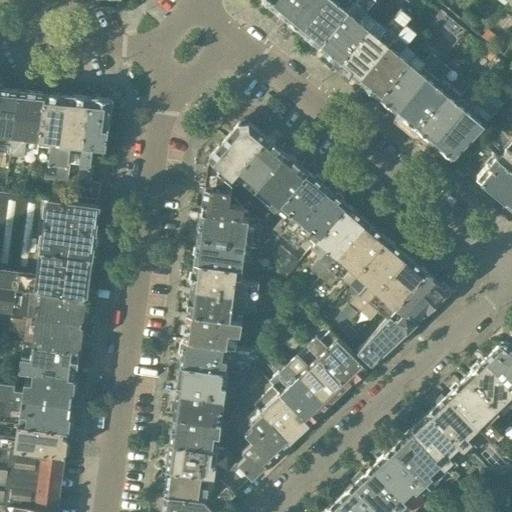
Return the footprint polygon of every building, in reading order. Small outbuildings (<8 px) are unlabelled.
[(282,13),(292,1),(292,0),(263,0),(263,1),(267,1),(282,13)] [(301,29),(324,1),(324,0),(292,0),(292,1),(282,13),(301,29)] [(324,0),(324,1),(301,29),(320,46),(356,3),(354,2),(351,0),(324,0)] [(356,3),(320,46),(340,62),(371,26),(376,20),(365,11),(374,0),(356,0),(354,2),(356,3)] [(371,26),(340,62),(360,79),(407,23),(413,16),(401,6),(379,33),(371,26)] [(461,18),(470,26),(476,19),(466,12),(461,18)] [(439,22),(455,35),(462,27),(449,16),(446,14),(439,22)] [(407,23),(360,79),(380,96),(410,59),(409,59),(415,51),(406,44),(417,31),(407,23)] [(498,36),(489,28),(482,36),(491,44),(498,36)] [(410,59),(380,96),(398,111),(442,60),(432,52),(425,60),(415,51),(409,59),(410,59)] [(452,68),(442,60),(398,111),(417,127),(453,84),(444,77),(452,68)] [(453,84),(417,127),(435,142),(479,90),(470,83),(462,92),(453,84)] [(0,149),(12,151),(14,134),(20,89),(0,87),(0,149)] [(39,144),(40,137),(46,91),(20,89),(14,134),(12,151),(26,153),(26,151),(38,153),(39,144)] [(435,142),(453,157),(500,108),(479,90),(435,142)] [(68,93),(46,91),(40,137),(39,144),(51,146),(49,159),(48,159),(45,177),(58,178),(62,140),(68,93)] [(83,153),(90,95),(68,93),(62,140),(58,178),(69,179),(71,161),(81,162),(83,153)] [(113,97),(90,95),(83,153),(81,162),(79,180),(78,195),(99,197),(101,181),(92,181),(94,163),(91,163),(92,155),(105,156),(106,147),(113,97)] [(233,177),(239,170),(269,135),(249,119),(249,118),(240,119),(240,120),(231,131),(210,156),(221,167),(233,177)] [(289,152),(269,135),(239,170),(259,187),(289,152)] [(495,155),(511,168),(511,148),(511,150),(507,147),(499,156),(496,154),(495,155)] [(280,204),(282,203),(309,170),(310,170),(289,152),(259,187),(280,204)] [(511,168),(495,155),(489,163),(493,166),(481,180),(511,206),(511,168)] [(221,167),(210,156),(205,186),(232,190),(233,182),(218,170),(221,167)] [(309,170),(282,203),(289,209),(274,227),(285,236),(300,218),(328,187),(322,181),(324,178),(318,172),(315,175),(309,170)] [(232,190),(205,186),(202,211),(243,217),(245,204),(241,204),(230,202),(232,190)] [(335,192),(328,187),(300,218),(285,236),(298,247),(313,229),(321,235),(322,236),(349,204),(342,198),(345,195),(338,189),(335,192)] [(0,189),(0,283),(86,295),(99,203),(0,189)] [(368,220),(349,204),(322,236),(321,235),(318,238),(328,247),(311,267),(322,276),(338,256),(368,220)] [(243,217),(202,211),(199,236),(246,242),(250,218),(243,217)] [(358,272),(359,273),(388,237),(368,220),(338,256),(322,276),(332,284),(348,264),(358,272)] [(246,242),(199,236),(195,260),(238,266),(238,267),(243,267),(246,242)] [(408,254),(388,237),(359,273),(367,280),(350,300),(361,309),(378,289),(408,254)] [(282,244),(275,252),(280,272),(286,277),(303,257),(294,250),(292,253),(282,244)] [(408,254),(378,289),(361,309),(371,317),(382,304),(392,312),(398,305),(428,270),(408,254)] [(238,266),(195,260),(192,286),(235,292),(259,295),(261,280),(237,277),(238,267),(238,266)] [(442,282),(428,270),(398,305),(415,319),(419,316),(422,319),(430,310),(428,307),(442,294),(448,293),(447,282),(442,282)] [(86,295),(0,283),(0,309),(13,311),(37,315),(83,321),(86,295)] [(235,292),(192,286),(188,312),(231,318),(233,305),(257,308),(259,295),(235,292)] [(415,319),(398,305),(392,312),(358,349),(371,361),(376,361),(391,347),(389,344),(415,319)] [(231,318),(188,312),(185,337),(228,343),(229,329),(241,331),(243,319),(231,318)] [(332,322),(342,330),(349,320),(340,312),(332,322)] [(37,315),(33,343),(79,349),(83,321),(37,315)] [(341,332),(351,339),(357,332),(348,324),(341,332)] [(311,347),(348,385),(354,379),(359,379),(367,371),(366,367),(368,366),(330,328),(320,337),(317,334),(311,339),(306,334),(302,337),(311,347)] [(183,355),(182,363),(226,369),(228,358),(230,359),(232,344),(228,343),(185,337),(181,340),(179,350),(183,355)] [(511,340),(500,341),(485,355),(511,382),(511,340)] [(75,376),(79,349),(33,343),(31,356),(21,355),(19,368),(27,369),(29,369),(75,376)] [(347,385),(348,385),(311,347),(301,356),(298,353),(292,359),(286,353),(283,356),(292,365),(328,403),(335,396),(338,399),(349,388),(347,385)] [(511,382),(485,355),(466,373),(497,406),(506,397),(511,403),(511,382)] [(270,380),(273,384),(310,421),(314,421),(322,414),(322,409),(328,403),(292,365),(283,356),(280,359),(285,365),(270,380)] [(229,369),(226,369),(182,363),(178,389),(225,395),(227,385),(238,386),(240,371),(229,369)] [(27,369),(25,388),(14,386),(15,380),(0,378),(0,393),(24,396),(72,403),(73,391),(78,389),(79,380),(75,377),(75,376),(29,369),(27,369)] [(446,392),(485,432),(492,439),(502,430),(494,421),(503,412),(497,406),(466,373),(446,392)] [(258,405),(291,439),(296,434),(301,434),(310,426),(310,421),(273,384),(255,402),(258,405)] [(225,395),(178,389),(175,415),(217,421),(219,407),(223,408),(225,395)] [(446,392),(445,393),(442,391),(435,398),(437,401),(428,410),(468,452),(486,471),(489,468),(474,452),(473,453),(470,450),(477,444),(475,442),(485,432),(446,392)] [(22,406),(20,423),(68,429),(69,428),(72,426),(74,417),(70,415),(72,403),(24,396),(0,393),(0,408),(12,410),(12,405),(22,406)] [(247,452),(239,460),(253,475),(255,478),(269,465),(267,462),(278,451),(291,439),(258,405),(255,407),(260,414),(252,421),(247,416),(238,427),(244,433),(246,431),(253,439),(244,449),(247,452)] [(468,452),(428,410),(425,412),(423,410),(416,417),(418,419),(410,428),(448,468),(457,477),(460,474),(456,469),(454,471),(452,468),(458,462),(468,452)] [(222,421),(217,421),(175,415),(171,441),(213,447),(215,433),(220,433),(222,421)] [(0,444),(65,453),(68,429),(20,423),(19,423),(17,437),(0,435),(0,444)] [(437,478),(448,468),(410,428),(391,446),(431,487),(439,479),(437,478)] [(211,461),(213,447),(171,441),(168,467),(210,473),(215,473),(217,461),(211,461)] [(58,509),(65,453),(0,444),(0,501),(4,502),(58,509)] [(422,496),(431,487),(391,446),(372,464),(410,503),(420,494),(422,496)] [(244,483),(253,475),(239,460),(230,468),(244,483)] [(405,511),(412,505),(410,503),(372,464),(365,471),(361,470),(355,476),(354,480),(353,481),(382,511),(405,511)] [(217,510),(234,493),(226,485),(219,477),(215,473),(210,473),(168,467),(164,491),(204,497),(217,510)] [(219,477),(226,485),(234,493),(244,483),(230,468),(219,477)] [(382,511),(353,481),(334,500),(345,511),(382,511)] [(214,511),(217,510),(204,497),(164,491),(161,511),(214,511)] [(345,511),(334,500),(321,511),(345,511)] [(0,511),(57,511),(58,509),(4,502),(0,501),(0,511)]
